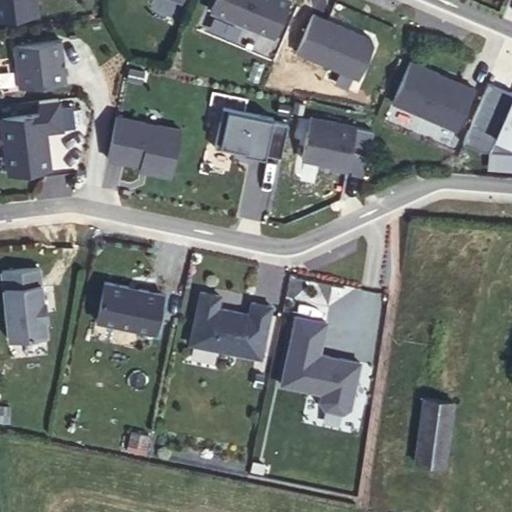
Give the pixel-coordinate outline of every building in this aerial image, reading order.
[(0,0),(0,26),(38,23),(36,0),(0,0)] [(152,0),(148,14),(179,24),(186,0),(152,0)] [(215,0),(209,16),(276,42),(292,0),(215,0)] [(296,56),(360,82),(377,40),(313,14),(296,56)] [(15,41),(15,92),(66,92),(66,40),(15,41)] [(391,106),(460,133),(477,88),(409,61),(391,106)] [(493,146),(511,152),(511,103),(510,103),(511,97),(511,92),(488,83),(465,144),(490,154),(493,146)] [(0,107),(0,113),(6,182),(52,178),(49,134),(78,131),(75,101),(0,107)] [(275,177),(287,121),(224,107),(214,150),(252,158),(249,171),(275,177)] [(301,163),(349,173),(358,125),(310,116),(301,163)] [(175,176),(181,126),(115,118),(109,168),(175,176)] [(3,269),(4,346),(45,345),(45,268),(3,269)] [(103,284),(97,329),(160,337),(166,292),(103,284)] [(196,291),(187,349),(264,361),(273,305),(249,302),(248,312),(222,308),(224,295),(196,291)] [(361,362),(322,355),(328,322),(294,316),(281,390),(323,398),(320,410),(351,415),(361,362)] [(444,465),(452,401),(423,397),(415,461),(444,465)] [(393,486),(389,511),(434,511),(437,493),(393,486)]
